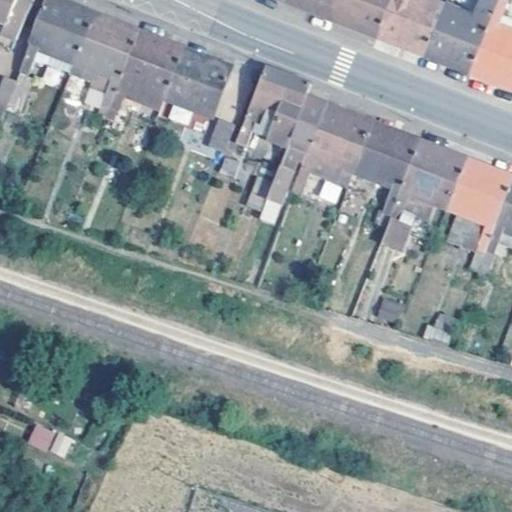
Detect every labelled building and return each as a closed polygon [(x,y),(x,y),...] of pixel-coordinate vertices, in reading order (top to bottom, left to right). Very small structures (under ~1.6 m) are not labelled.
[(0,0),(0,17),(5,20),(14,0),(0,0)] [(39,0),(14,0),(5,20),(7,20),(0,35),(0,41),(16,49),(39,0)] [(42,48),(78,63),(96,17),(71,7),(53,0),(50,0),(27,60),(22,71),(32,74),(42,48)] [(287,0),(312,9),(333,17),(339,0),(287,0)] [(339,0),(333,17),(356,26),(379,36),(393,0),(339,0)] [(393,0),(379,36),(402,44),(426,54),(445,6),(428,0),(393,0)] [(445,6),(426,54),(449,63),(473,72),(500,0),(484,0),(477,18),(445,6)] [(511,0),(500,0),(473,72),(497,81),(511,86),(511,33),(500,29),(508,4),(511,5),(511,0)] [(99,114),(108,118),(141,34),(120,26),(96,17),(78,63),(113,76),(99,114)] [(161,42),(141,34),(108,118),(117,121),(127,96),(141,102),(145,89),(167,98),(185,51),(161,42)] [(212,62),(185,51),(167,98),(214,116),(233,70),(212,62)] [(290,140),(306,98),(311,86),(289,77),(267,68),(237,143),(245,147),(256,121),(262,123),(273,96),(286,101),(277,125),(273,124),(270,131),(274,132),(273,138),(285,143),(283,149),(288,151),(290,145),(290,140)] [(18,82),(17,83),(32,89),(36,80),(21,73),(18,82)] [(0,88),(0,101),(8,105),(17,83),(18,82),(5,77),(0,88)] [(32,89),(17,83),(8,105),(23,111),(32,89)] [(167,98),(145,89),(141,102),(163,110),(167,98)] [(311,153),(329,107),(306,98),(290,140),(290,145),(288,151),(282,167),(297,173),(297,170),(303,172),(311,153)] [(0,101),(0,117),(3,119),(8,105),(0,101)] [(173,106),(168,118),(188,126),(192,113),(173,106)] [(357,171),(375,125),(347,114),(329,107),(311,153),(303,172),(301,178),(311,182),(316,169),(340,179),(345,167),(357,171)] [(237,125),(221,119),(211,146),(226,153),(237,125)] [(375,125),(357,171),(395,186),(385,212),(394,215),(423,143),(398,134),(375,125)] [(423,143),(394,215),(381,249),(404,258),(427,199),(451,208),(469,161),(444,151),(423,143)] [(469,161),(451,208),(488,223),(470,271),(478,274),(511,186),(511,177),(493,170),(469,161)] [(255,194),(269,200),(282,167),(266,163),(255,194)] [(282,167),(269,200),(284,206),(297,173),(282,167)] [(511,186),(478,274),(487,277),(501,242),(511,245),(511,186)] [(384,296),(378,315),(397,321),(403,303),(384,296)] [(502,348),(511,351),(511,327),(509,327),(502,348)] [(36,423),(27,442),(47,451),(56,432),(36,423)] [(58,432),(50,451),(64,457),(72,438),(58,432)]
